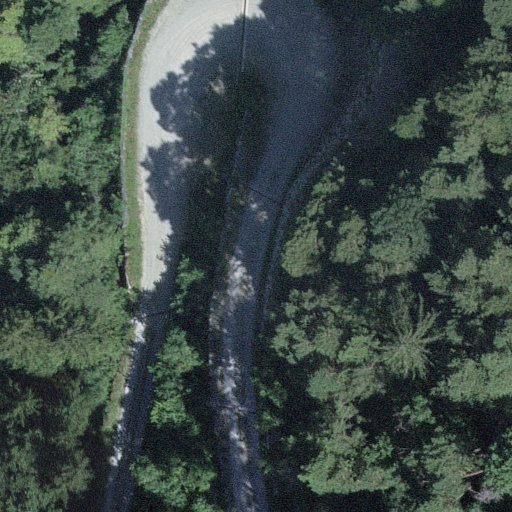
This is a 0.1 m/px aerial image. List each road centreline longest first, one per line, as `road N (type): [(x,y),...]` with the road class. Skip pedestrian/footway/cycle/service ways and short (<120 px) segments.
road 1 (track): [(106,511),(189,23),(248,0)]
road 2 (track): [(248,1),(297,29),(255,328),(259,511)]
